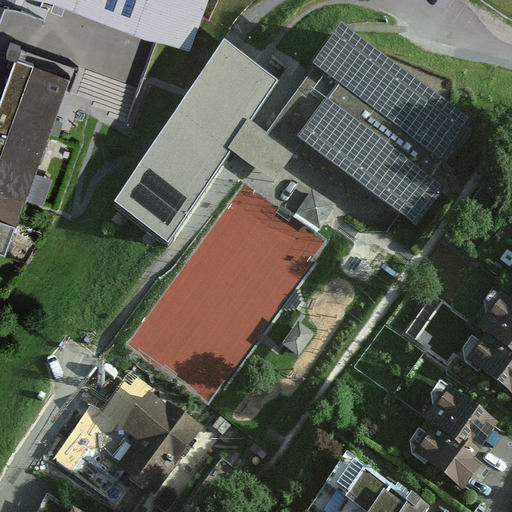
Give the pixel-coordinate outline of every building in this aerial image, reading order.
[(209,0),(50,0),(190,53),(209,0)] [(93,35),(13,5),(0,39),(0,218),(17,225),(93,35)] [(446,191),(433,181),(473,126),(469,123),(343,33),(315,71),(338,88),(326,105),(297,145),(416,231),(446,191)] [(228,51),(116,211),(169,249),(281,88),(228,51)] [(335,208),(312,191),(294,217),(317,233),(335,208)] [(17,225),(0,218),(0,257),(2,258),(17,225)] [(511,304),(500,297),(479,329),(511,351),(511,304)] [(316,337),(301,327),(286,348),(301,358),(316,337)] [(467,365),(511,394),(511,351),(487,335),(467,365)] [(499,425),(448,391),(426,423),(478,457),(499,425)] [(170,404),(156,393),(128,428),(143,439),(118,470),(153,498),(208,429),(173,401),(170,404)] [(414,459),(465,494),(485,464),(434,430),(414,459)] [(412,511),(346,465),(313,511),(412,511)]
